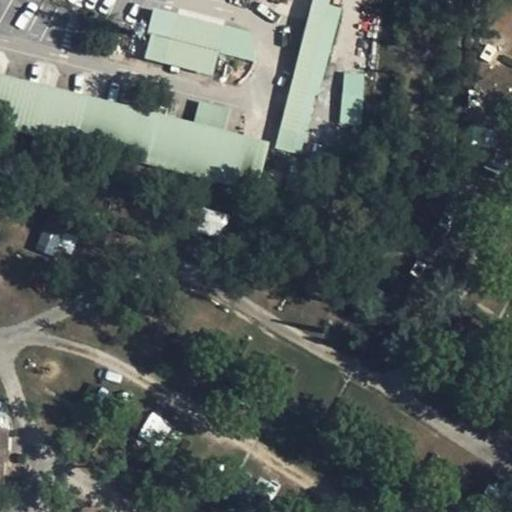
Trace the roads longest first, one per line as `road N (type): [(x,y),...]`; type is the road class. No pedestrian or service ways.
road 1 (track): [(3,336),(72,344),(142,375),(364,511)]
road 2 (track): [(3,336),(25,421),(141,511)]
